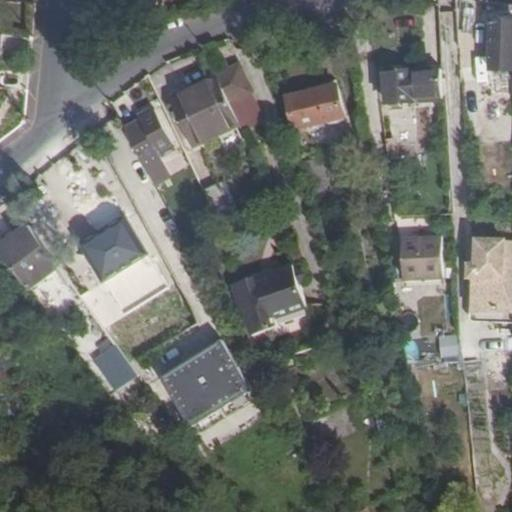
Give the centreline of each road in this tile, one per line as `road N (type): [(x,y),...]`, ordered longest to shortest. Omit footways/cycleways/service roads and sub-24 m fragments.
road 1 (residential): [(295,0),(160,35),(53,120)]
road 2 (unknown): [(352,0),(391,248)]
road 3 (residential): [(53,120),(64,0)]
